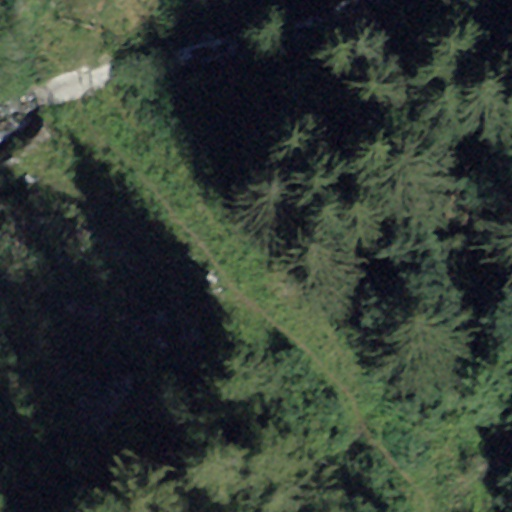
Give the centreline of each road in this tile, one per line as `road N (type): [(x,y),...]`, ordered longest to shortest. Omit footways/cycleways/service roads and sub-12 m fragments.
road 1 (track): [(403,511),(309,368),(67,177)]
road 2 (track): [(83,0),(48,80),(67,177)]
